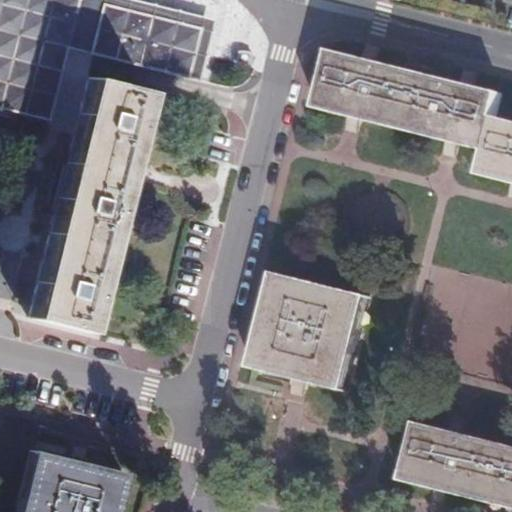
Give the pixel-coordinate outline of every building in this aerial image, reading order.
[(63,64),(68,46),(79,0),(0,0),(0,109),(49,122),(63,64)] [(79,0),(68,46),(92,52),(104,4),(92,1),(86,0),(79,0)] [(147,15),(104,4),(92,52),(186,75),(198,28),(147,15)] [(511,121),(496,117),(501,98),(332,56),(319,108),(353,118),(451,142),(490,151),(483,178),(511,185),(511,121)] [(29,318),(88,332),(151,94),(88,78),(29,318)] [(299,382),(346,394),(371,299),(277,275),(253,370),(294,381),(299,382)] [(511,447),(456,433),(421,424),(408,481),(511,505),(511,447)] [(15,511),(113,511),(124,466),(31,443),(15,511)]
